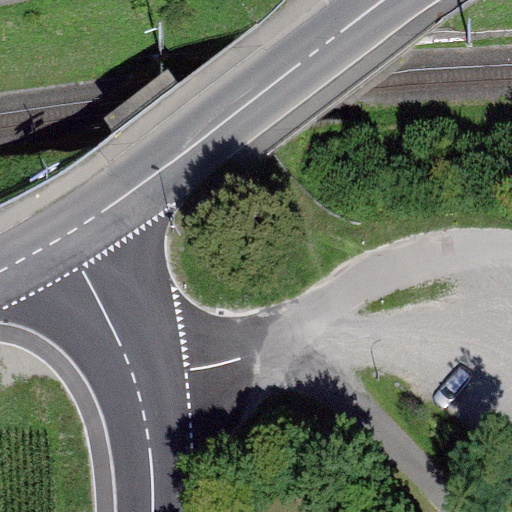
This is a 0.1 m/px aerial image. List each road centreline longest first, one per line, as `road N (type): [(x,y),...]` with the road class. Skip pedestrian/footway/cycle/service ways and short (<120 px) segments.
road 1 (tertiary): [(65,238),(390,0)]
road 2 (tertiary): [(65,238),(139,378),(154,511)]
